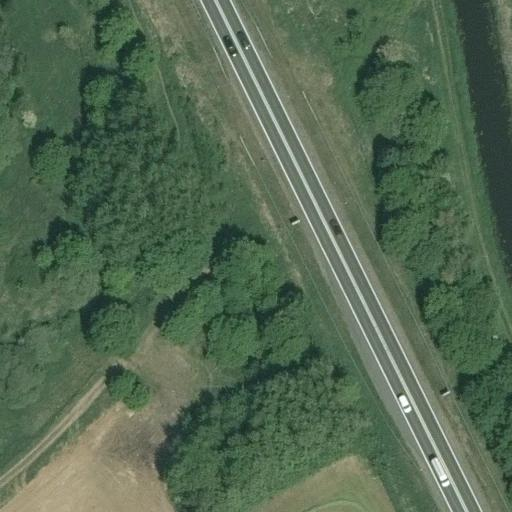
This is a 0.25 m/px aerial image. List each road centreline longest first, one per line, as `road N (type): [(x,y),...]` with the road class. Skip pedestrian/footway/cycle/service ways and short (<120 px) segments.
road 1 (trunk): [(466,511),(212,0)]
road 2 (track): [(184,284),(92,397),(0,484)]
